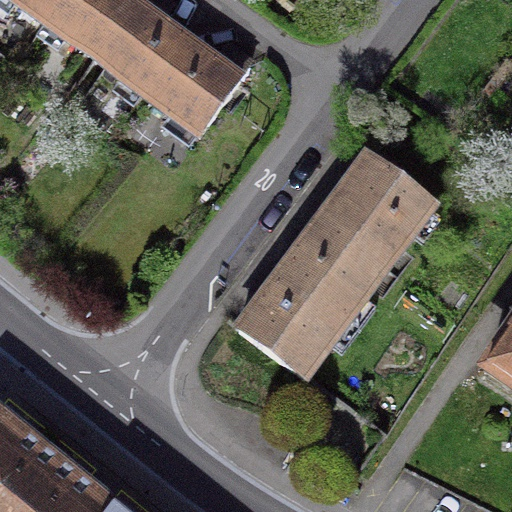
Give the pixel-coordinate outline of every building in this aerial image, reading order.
[(0,0),(0,5),(34,30),(55,0),(0,0)] [(123,0),(55,0),(34,30),(87,69),(133,7),(123,0)] [(153,21),(133,7),(87,69),(141,108),(186,45),(153,21)] [(205,59),(186,45),(141,108),(194,147),(240,84),(205,59)] [(329,210),(295,255),(371,315),(442,221),(365,163),(329,210)] [(307,400),(371,315),(295,255),(267,293),(230,342),(307,400)] [(511,336),(477,389),(511,412),(511,336)] [(106,511),(34,453),(31,456),(27,453),(35,443),(13,426),(5,435),(1,432),(4,429),(0,425),(0,511),(106,511)]
